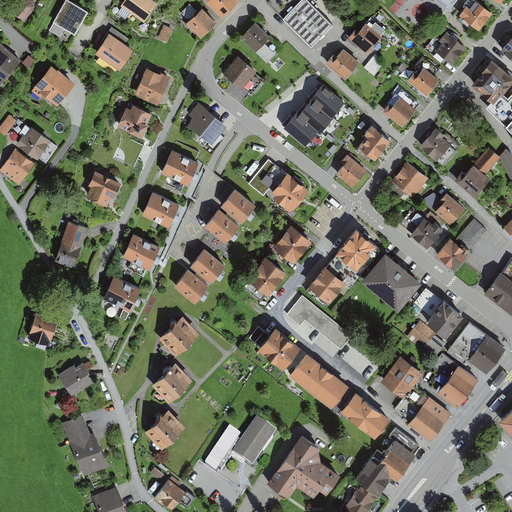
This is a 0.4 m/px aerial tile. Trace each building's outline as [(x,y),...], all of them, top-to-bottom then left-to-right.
[(19,0),(10,12),(24,22),(34,8),(33,4),(28,0),(19,0)] [(126,0),(122,7),(144,22),(156,4),(150,0),(126,0)] [(238,3),(235,0),(205,0),(223,18),(238,3)] [(333,26),(305,0),(303,0),(284,21),(312,47),(333,26)] [(433,0),(445,10),(453,0),(433,0)] [(489,13),(471,0),(469,0),(459,15),(477,29),(489,13)] [(88,14),(67,3),(51,31),(61,37),(65,31),(75,36),(88,14)] [(215,24),(203,12),(189,25),(202,38),(215,24)] [(241,38),(255,53),(265,43),(270,38),(255,24),(241,38)] [(165,25),(158,38),(167,42),(173,29),(165,25)] [(380,36),(367,25),(354,41),(368,52),(380,36)] [(109,35),(125,46),(129,40),(111,28),(107,33),(109,35)] [(465,47),(447,32),(440,40),(435,36),(426,47),(442,60),(445,57),(452,63),(465,47)] [(125,46),(109,35),(95,55),(119,72),(133,51),(125,46)] [(511,37),(502,50),(511,58),(511,37)] [(0,85),(21,61),(0,42),(0,85)] [(265,43),(255,53),(267,64),(276,55),(270,49),(265,43)] [(359,64),(346,51),(332,67),(346,79),(359,64)] [(29,56),(23,64),(28,68),(34,61),(29,56)] [(383,64),(373,57),(364,68),(374,75),(383,64)] [(256,71),(240,58),(226,75),(242,88),(254,73),(256,71)] [(511,84),(511,76),(492,61),(471,87),(491,102),(486,108),(511,133),(511,94),(508,99),(504,95),(511,84)] [(57,72),(52,67),(32,91),(41,99),(43,96),(57,107),(76,85),(58,70),(57,72)] [(441,81),(426,69),(419,78),(415,75),(410,82),(428,96),(441,81)] [(158,75),(147,70),(136,95),(157,105),(170,79),(159,73),(158,75)] [(262,80),(254,73),(242,88),(246,91),(251,95),(262,80)] [(309,85),(312,88),(305,96),(315,105),(320,109),(333,93),(315,78),(309,85)] [(305,96),(303,95),(292,108),(298,112),(304,118),(315,105),(305,96)] [(415,111),(401,100),(389,115),(402,126),(415,111)] [(152,115),(135,107),(131,114),(126,111),(118,126),(141,137),(152,115)] [(226,127),(200,107),(186,124),(212,144),(226,127)] [(9,115),(0,127),(0,131),(5,136),(17,120),(9,115)] [(57,147),(26,126),(20,134),(23,136),(17,145),(20,148),(19,149),(37,161),(39,159),(46,163),(57,147)] [(454,150),(431,129),(417,145),(440,165),(454,150)] [(390,143),(374,130),(360,148),(376,161),(390,143)] [(466,177),(461,173),(454,182),(475,199),(477,197),(491,181),(485,176),(500,158),(499,157),(489,149),(488,150),(466,177)] [(16,150),(0,171),(19,185),(35,163),(16,150)] [(199,164),(174,152),(164,174),(188,185),(199,164)] [(511,154),(508,152),(501,160),(511,183),(511,154)] [(275,164),(268,159),(249,184),(264,195),(283,170),(275,164)] [(364,173),(350,162),(339,175),(353,186),(364,173)] [(428,179),(408,163),(388,189),(400,198),(404,192),(413,199),(428,179)] [(283,170),(275,164),(260,182),(272,192),(271,193),(275,197),(274,198),(290,211),(292,209),(293,209),(308,191),(283,170)] [(120,185),(96,173),(90,187),(93,189),(89,197),(107,206),(111,197),(114,198),(120,185)] [(227,213),(226,214),(237,223),(239,222),(242,225),(256,207),(235,190),(221,208),(227,213)] [(422,200),(433,209),(441,200),(434,193),(422,200)] [(465,210),(447,194),(441,200),(433,209),(432,210),(450,227),(465,210)] [(179,207),(153,195),(143,215),(169,227),(179,207)] [(400,224),(412,234),(425,219),(412,208),(400,224)] [(219,211),(205,229),(225,245),(239,227),(236,225),(237,223),(226,214),(225,216),(219,211)] [(439,219),(431,212),(425,219),(412,234),(411,236),(427,250),(444,230),(435,223),(439,219)] [(456,240),(462,245),(469,251),(487,231),(474,219),(456,240)] [(87,228),(70,222),(57,260),(74,266),(87,228)] [(312,243),(291,226),(273,248),(277,251),(289,261),(294,265),(312,243)] [(376,247),(356,230),(337,254),(357,271),(376,247)] [(159,248),(134,237),(124,257),(149,269),(159,248)] [(460,248),(450,240),(437,257),(455,272),(471,252),(469,251),(462,245),(460,248)] [(337,254),(324,269),(345,285),(350,289),(380,251),(376,247),(357,271),(337,254)] [(197,273),(196,274),(207,283),(208,282),(211,285),(225,267),(204,250),(190,268),(197,273)] [(289,261),(277,251),(273,255),(285,266),(289,261)] [(385,255),(362,281),(398,312),(421,285),(406,273),(409,270),(400,262),(397,265),(385,255)] [(286,275),(265,258),(248,281),(249,282),(266,296),(268,297),(286,275)] [(511,259),(485,295),(511,313),(511,259)] [(345,285),(324,269),(309,288),(329,304),(345,285)] [(189,271),(175,289),(195,305),(209,288),(205,285),(207,283),(196,274),(194,276),(189,271)] [(140,290),(115,278),(105,299),(130,311),(135,300),(140,290)] [(266,296),(249,282),(244,288),(261,302),(266,296)] [(414,303),(432,317),(443,302),(426,289),(414,303)] [(353,334),(303,294),(287,314),(305,329),(309,324),(341,349),(353,334)] [(464,319),(443,302),(432,317),(426,324),(446,340),(464,319)] [(129,313),(123,310),(120,317),(125,320),(129,313)] [(55,319),(37,313),(31,334),(49,339),(55,319)] [(200,336),(184,319),(177,325),(175,323),(169,328),(171,330),(160,340),(176,358),(177,356),(200,336)] [(426,324),(420,320),(406,337),(415,344),(418,340),(437,355),(448,342),(446,340),(426,324)] [(487,337),(470,324),(448,353),(465,366),(468,362),(487,375),(505,350),(487,337)] [(259,327),(249,338),(261,348),(271,337),(259,327)] [(301,350),(276,330),(271,337),(261,348),(259,352),(284,372),(301,350)] [(479,382),(442,353),(433,366),(439,371),(427,385),(458,409),(479,382)] [(349,389),(307,356),(290,377),(332,410),(349,389)] [(422,375),(400,359),(381,383),(403,399),(416,383),(422,375)] [(88,370),(82,361),(75,365),(73,362),(59,371),(73,393),(91,382),(85,372),(88,370)] [(192,382),(176,365),(169,371),(168,370),(163,375),(164,376),(153,387),(169,404),(192,382)] [(451,416),(418,391),(416,383),(403,399),(395,409),(402,419),(431,441),(451,416)] [(341,414),(356,395),(349,389),(332,410),(340,416),(341,414)] [(356,395),(341,414),(375,441),(390,422),(356,395)] [(511,411),(501,421),(511,434),(511,432),(511,411)] [(185,429),(169,412),(162,419),(161,417),(155,422),(157,424),(146,434),(161,451),(185,429)] [(82,415),(62,423),(71,444),(84,476),(108,466),(101,451),(93,432),(89,434),(82,415)] [(277,429),(257,415),(241,439),(233,450),(253,464),(277,429)] [(233,450),(241,439),(238,437),(241,433),(230,425),(205,462),(216,469),(218,466),(221,468),(233,450)] [(390,437),(396,442),(414,455),(420,447),(396,429),(390,437)] [(319,450),(301,438),(269,484),(289,498),(297,488),(314,500),(319,492),(326,497),(340,477),(321,464),(319,450)] [(377,451),(356,481),(361,484),(379,498),(391,482),(397,486),(418,457),(414,455),(396,442),(388,454),(384,451),(382,455),(377,451)] [(156,466),(152,471),(161,478),(165,473),(156,466)] [(185,493),(168,480),(155,497),(172,510),(185,493)] [(369,511),(379,498),(361,484),(343,511),(344,511),(369,511)] [(126,511),(116,487),(94,496),(100,511),(126,511)]
